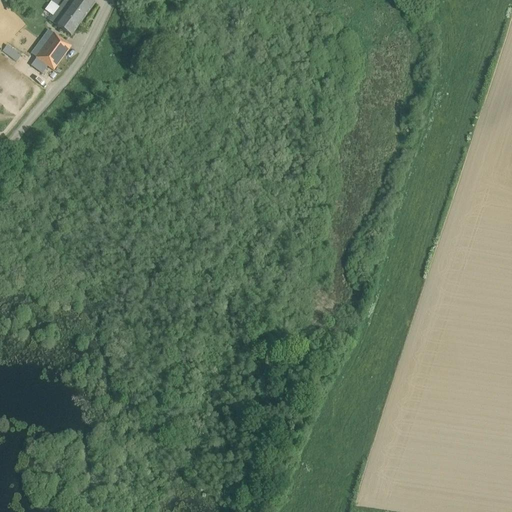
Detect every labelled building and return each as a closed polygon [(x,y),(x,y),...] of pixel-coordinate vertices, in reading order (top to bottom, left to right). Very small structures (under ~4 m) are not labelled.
[(69,0),(65,0),(60,8),(63,10),(64,8),(79,19),(78,19),(82,22),(95,3),(90,0),(74,0),(73,3),(69,0)] [(60,8),(50,22),(63,31),(71,37),(82,22),(78,19),(79,19),(64,8),(63,10),(60,8)] [(55,35),(37,59),(54,71),(72,47),(55,35)] [(0,52),(0,54),(15,63),(20,54),(4,45),(0,52)] [(20,70),(24,59),(18,57),(15,68),(20,70)] [(22,85),(27,90),(37,80),(31,75),(22,85)]
